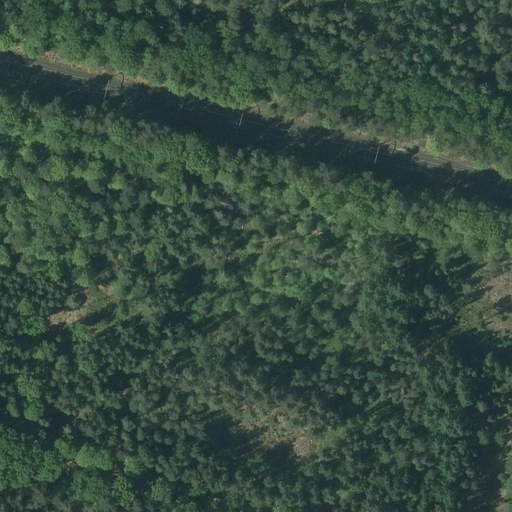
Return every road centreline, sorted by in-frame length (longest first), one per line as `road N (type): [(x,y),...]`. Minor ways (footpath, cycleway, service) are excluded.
road 1 (track): [(0,15),(511,139)]
road 2 (track): [(0,113),(511,234)]
road 3 (track): [(91,461),(236,169)]
road 4 (track): [(75,455),(254,511)]
